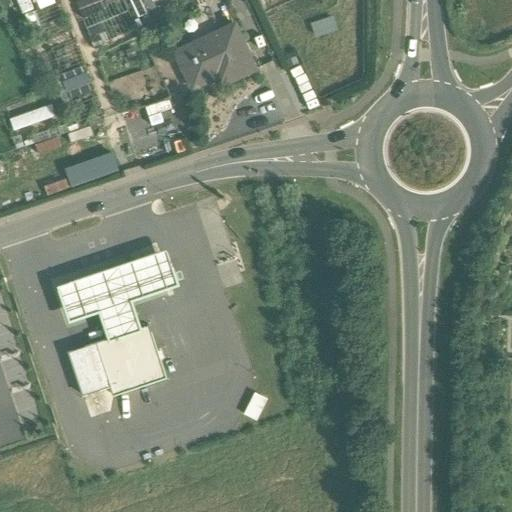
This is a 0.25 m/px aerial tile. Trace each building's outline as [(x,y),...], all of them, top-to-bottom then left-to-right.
[(18,0),(23,11),(34,7),(31,0),(18,0)] [(235,24),(176,52),(193,88),(216,78),(219,86),(256,69),(235,24)] [(113,154),(67,165),(71,184),(117,173),(113,154)] [(168,248),(57,282),(62,300),(67,317),(97,307),(106,338),(140,328),(130,297),(178,282),(173,265),(168,248)] [(164,378),(147,325),(140,328),(106,338),(98,340),(111,383),(114,393),(164,378)] [(98,340),(68,350),(81,392),(111,383),(98,340)] [(267,398),(255,393),(245,415),(256,420),(267,398)]
